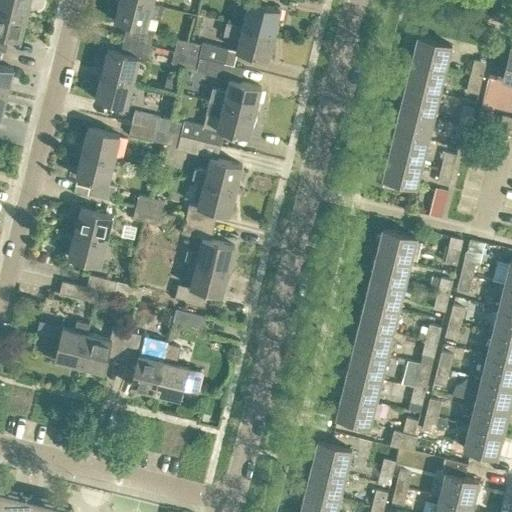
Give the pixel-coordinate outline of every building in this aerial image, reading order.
[(0,0),(0,6),(26,13),(29,0),(0,0)] [(127,22),(123,36),(150,43),(154,29),(146,27),(149,15),(160,18),(163,5),(152,2),(143,0),(118,0),(114,19),(127,22)] [(247,0),(242,24),(274,32),(280,7),(265,4),(265,0),(247,0)] [(0,48),(1,48),(5,49),(8,35),(20,38),(26,13),(0,6),(0,48)] [(242,24),(227,20),(224,33),(239,37),(236,49),(268,57),(274,32),(242,24)] [(418,35),(412,59),(445,67),(451,43),(418,35)] [(107,47),(101,72),(133,80),(139,55),(147,57),(150,43),(123,36),(120,50),(107,47)] [(177,37),(174,49),(186,52),(189,40),(177,37)] [(189,40),(186,52),(224,61),(227,46),(203,40),(202,43),(189,40)] [(502,78),(511,80),(511,44),(511,45),(502,78)] [(0,89),(7,91),(13,66),(0,63),(0,52),(1,48),(0,48),(0,89)] [(171,61),(184,64),(186,52),(174,49),(171,61)] [(186,52),(184,64),(197,67),(196,70),(225,77),(228,62),(224,61),(186,52)] [(474,58),(470,73),(481,76),(485,61),(474,58)] [(412,59),(406,82),(440,91),(445,67),(412,59)] [(133,80),(101,72),(95,97),(127,105),(133,80)] [(481,76),(470,73),(466,89),(478,91),(481,76)] [(212,86),(209,99),(255,110),(261,85),(229,77),(226,89),(212,86)] [(406,82),(400,106),(434,114),(440,91),(406,82)] [(499,125),(511,128),(511,115),(502,114),(484,97),(478,121),(499,125)] [(255,110),(209,99),(206,112),(219,115),(216,127),(224,129),(248,135),(255,110)] [(462,104),(458,120),(470,123),(474,107),(462,104)] [(400,106),(394,129),(428,137),(434,114),(400,106)] [(132,121),(155,126),(167,129),(170,118),(134,109),(132,121)] [(170,118),(167,129),(203,138),(207,124),(184,119),(183,121),(170,118)] [(470,123),(458,120),(454,135),(466,138),(470,123)] [(88,125),(82,150),(114,158),(120,133),(88,125)] [(152,138),(164,142),(167,129),(155,126),(152,138)] [(167,129),(164,142),(177,145),(177,147),(200,153),(203,138),(167,129)] [(394,129),(388,152),(422,161),(428,137),(394,129)] [(445,149),(441,165),(452,168),(456,152),(445,149)] [(114,158),(82,150),(75,175),(91,178),(87,192),(112,199),(115,184),(108,182),(114,158)] [(422,161),(388,152),(383,176),(416,184),(422,161)] [(195,167),(193,177),(235,188),(242,163),(209,155),(206,167),(195,167)] [(452,168),(441,165),(437,180),(449,183),(452,168)] [(189,202),(185,217),(213,224),(217,210),(229,213),(235,188),(193,177),(197,179),(195,188),(200,192),(197,204),(189,202)] [(138,192),(135,204),(148,208),(151,196),(138,192)] [(151,196),(148,208),(161,211),(164,199),(151,196)] [(133,216),(145,219),(148,208),(135,204),(133,216)] [(80,206),(74,230),(106,238),(112,213),(80,206)] [(148,208),(145,219),(158,223),(161,211),(148,208)] [(196,260),(196,261),(228,269),(234,244),(210,238),(213,224),(185,217),(181,231),(202,236),(199,248),(188,248),(187,248),(185,258),(196,260)] [(382,227),(377,251),(410,260),(416,236),(382,227)] [(106,238),(74,230),(68,255),(100,263),(106,238)] [(467,251),(486,256),(490,241),(470,237),(467,251)] [(444,260),(456,263),(460,247),(448,244),(444,260)] [(377,251),(371,274),(405,283),(410,260),(377,251)] [(464,256),(460,272),(472,275),(476,259),(464,256)] [(228,269),(196,261),(190,285),(178,282),(175,295),(203,302),(206,290),(222,293),(228,269)] [(90,272),(86,285),(97,288),(97,287),(127,294),(130,282),(90,272)] [(472,275),(460,272),(456,287),(468,290),(472,275)] [(371,274),(365,298),(399,306),(405,283),(371,274)] [(441,275),(437,291),(448,294),(452,278),(441,275)] [(97,288),(86,285),(62,279),(59,291),(94,300),(97,288)] [(142,286),(130,282),(127,294),(139,298),(142,286)] [(511,284),(504,283),(498,306),(511,309),(511,284)] [(448,294),(437,291),(433,306),(445,309),(448,294)] [(365,298),(359,321),(393,329),(399,306),(365,298)] [(452,303),(449,318),(460,321),(464,306),(452,303)] [(511,309),(498,306),(492,329),(511,334),(511,309)] [(173,319),(201,326),(204,314),(176,307),(173,319)] [(79,363),(87,331),(89,321),(77,318),(75,328),(62,325),(59,337),(54,357),(79,363)] [(460,321),(449,318),(445,334),(456,337),(460,321)] [(53,336),(56,324),(56,323),(40,320),(37,332),(53,336)] [(359,321),(353,344),(387,353),(393,329),(359,321)] [(426,335),(425,337),(437,340),(441,325),(429,322),(428,326),(426,335)] [(422,324),(419,334),(426,335),(428,326),(422,324)] [(108,354),(122,357),(129,329),(112,325),(109,337),(87,331),(79,363),(104,369),(108,354)] [(130,384),(155,390),(163,358),(140,353),(145,333),(129,329),(122,357),(136,361),(130,384)] [(511,334),(492,329),(486,352),(511,358),(511,334)] [(437,340),(425,337),(421,353),(433,356),(437,340)] [(163,358),(155,390),(180,396),(182,387),(195,390),(200,369),(188,365),(188,364),(176,361),(180,345),(167,341),(163,358)] [(353,344),(348,368),(382,376),(387,353),(353,344)] [(441,350),(437,365),(449,368),(453,353),(441,350)] [(511,358),(486,352),(481,376),(511,383),(511,358)] [(449,368),(437,365),(433,381),(445,383),(449,368)] [(348,368),(342,391),(376,399),(382,376),(348,368)] [(417,369),(414,384),(425,387),(429,371),(417,369)] [(511,383),(481,376),(475,399),(509,408),(511,396),(511,383)] [(425,387),(414,384),(410,399),(421,402),(425,387)] [(376,399),(342,391),(336,415),(370,423),(376,399)] [(429,396),(426,412),(437,415),(441,399),(429,396)] [(475,399),(469,422),(504,431),(509,408),(475,399)] [(437,415),(426,412),(422,427),(433,430),(437,415)] [(390,443),(413,448),(417,434),(414,433),(418,418),(406,415),(402,430),(393,428),(390,443)] [(504,431),(469,422),(463,446),(497,455),(497,454),(498,454),(504,431)] [(318,439),(312,463),(346,471),(352,447),(318,439)] [(383,456),(380,472),(391,475),(395,459),(383,456)] [(445,471),(439,494),(473,503),(479,479),(473,477),(473,478),(464,475),(467,462),(444,456),(440,470),(445,471)] [(312,463),(306,486),(340,495),(346,471),(312,463)] [(399,468),(395,484),(407,487),(411,471),(399,468)] [(407,487),(395,484),(391,499),(403,502),(407,487)] [(0,511),(69,511),(71,504),(27,493),(0,486),(0,511)] [(306,486),(300,510),(309,511),(335,511),(340,495),(306,486)] [(376,487),(372,503),(384,505),(387,490),(376,487)] [(439,494),(434,511),(471,511),(473,503),(439,494)] [(381,511),(384,505),(372,503),(369,511),(381,511)]
